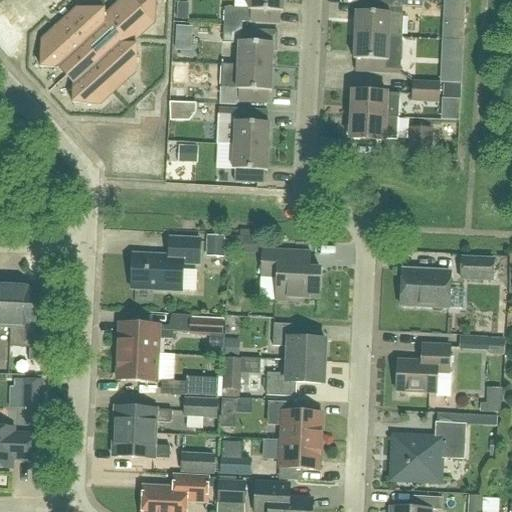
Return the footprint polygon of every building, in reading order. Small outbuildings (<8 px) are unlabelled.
[(41,42),(40,70),(57,71),(73,88),(72,105),(99,107),(113,94),(111,91),(118,84),(121,87),(135,74),(136,47),(132,47),(133,40),(137,40),(154,25),(155,1),(153,0),(123,0),(111,11),(111,15),(104,15),(104,11),(77,10),(62,24),(64,27),(57,34),(54,31),(41,42)] [(282,13),(282,0),(248,0),(248,10),(224,9),(223,27),(241,28),(241,24),(279,26),(280,13),(282,13)] [(404,0),(388,0),(388,3),(358,2),(358,13),(356,13),(355,37),(403,40),(404,15),(403,15),(404,9),(404,0)] [(404,0),(404,9),(413,10),(414,0),(404,0)] [(177,5),(177,20),(187,21),(188,5),(177,5)] [(442,40),(463,41),(464,22),(443,21),(442,40)] [(241,32),(241,28),(223,27),(222,45),(238,45),(237,67),(237,68),(271,69),(272,47),(276,47),(276,33),(241,32)] [(355,37),(353,61),(355,61),(355,73),(384,74),(401,75),(403,40),(355,37)] [(237,68),(237,67),(221,66),(219,107),(234,107),(237,104),(267,105),(268,93),(270,93),(271,69),(237,68)] [(183,85),(184,68),(171,67),(170,84),(183,85)] [(437,104),(438,84),(411,82),(410,103),(437,104)] [(183,102),(184,90),(176,89),(175,102),(183,102)] [(350,117),(398,119),(399,96),(387,95),(352,93),(350,117)] [(169,122),(182,123),(182,105),(170,104),(169,122)] [(216,147),(233,147),(233,148),(267,149),(268,125),(266,125),(267,113),(218,111),(216,147)] [(397,143),(398,119),(350,117),(349,141),(384,143),(384,142),(397,143)] [(430,157),(431,131),(410,130),(409,156),(430,157)] [(266,173),(267,149),(233,148),(232,172),(234,172),(234,184),(263,185),(264,173),(266,173)] [(179,149),(178,163),(193,164),(194,150),(179,149)] [(224,253),(224,239),(207,238),(206,253),(224,253)] [(199,266),(200,242),(169,240),(168,258),(132,256),(131,290),(182,293),(183,265),(199,266)] [(232,253),(257,254),(258,241),(232,240),(232,253)] [(310,255),(310,254),(263,251),(261,279),(277,279),(276,303),(293,304),(294,300),(318,301),(320,270),(295,269),(296,254),(310,255)] [(492,282),(493,261),(461,259),(460,280),(492,282)] [(448,310),(450,274),(402,271),(400,307),(430,309),(434,313),(440,313),(444,310),(448,310)] [(0,328),(11,329),(13,286),(0,285),(0,328)] [(13,286),(11,329),(24,329),(23,345),(30,345),(29,362),(45,363),(47,329),(35,329),(37,288),(13,286)] [(449,292),(448,310),(464,311),(465,293),(449,292)] [(188,336),(203,337),(221,338),(222,321),(189,319),(188,336)] [(118,354),(158,355),(159,340),(171,341),(172,328),(119,325),(118,354)] [(287,362),(324,364),(325,342),(298,341),(299,327),(273,325),(272,348),(287,348),(287,362)] [(459,352),(488,354),(489,339),(460,338),(459,352)] [(504,340),(489,339),(488,354),(488,357),(503,358),(504,340)] [(227,341),(226,356),(234,356),(235,342),(227,341)] [(436,399),(451,400),(452,375),(449,375),(450,348),(422,347),(421,364),(397,363),(396,393),(436,395),(436,399)] [(156,384),(158,355),(118,354),(116,382),(156,384)] [(241,392),(242,361),(224,360),(224,391),(241,392)] [(323,386),(324,364),(287,362),(286,376),(267,375),(266,397),(295,398),(296,384),(323,386)] [(216,398),(217,379),(184,378),(184,396),(216,398)] [(42,410),(43,381),(21,380),(20,409),(42,410)] [(481,415),(500,416),(501,393),(488,392),(487,408),(481,408),(481,415)] [(215,420),(216,401),(183,399),(182,419),(215,420)] [(222,415),(238,415),(238,401),(221,402),(222,415)] [(281,426),(280,442),(320,444),(322,415),(292,414),(292,406),(269,405),(268,426),(281,426)] [(114,434),(155,436),(156,424),(171,424),(171,412),(156,411),(115,409),(114,434)] [(463,461),(465,427),(436,425),(435,441),(394,439),(392,481),(439,484),(440,460),(463,461)] [(32,462),(33,437),(13,436),(14,430),(0,428),(0,469),(12,471),(12,461),(32,462)] [(154,447),(155,436),(114,434),(113,458),(154,460),(169,460),(170,448),(154,447)] [(319,472),(320,444),(280,442),(279,470),(319,472)] [(219,458),(218,476),(249,477),(250,460),(242,460),(243,446),(223,445),(222,459),(219,458)] [(213,476),(214,456),(180,455),(179,474),(213,476)] [(206,504),(208,480),(174,478),(173,490),(143,489),(142,511),(186,511),(186,503),(206,504)] [(243,507),(245,483),(217,482),(215,506),(243,507)] [(311,511),(312,501),(288,501),(289,487),(256,485),(254,511),(311,511)] [(390,511),(430,511),(431,511),(442,511),(442,500),(412,498),(412,499),(413,499),(417,499),(416,510),(390,509),(390,511)] [(480,498),(479,511),(496,511),(497,499),(480,498)]
